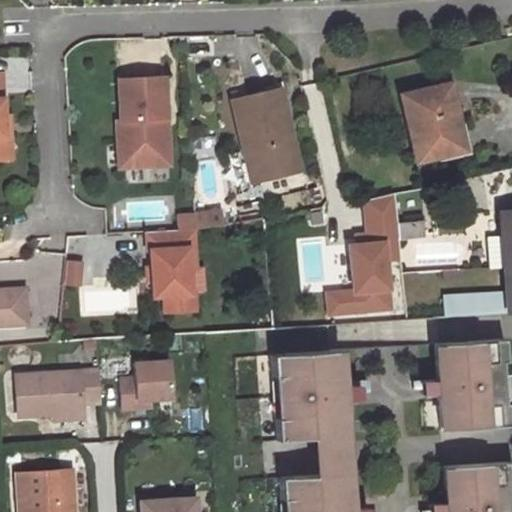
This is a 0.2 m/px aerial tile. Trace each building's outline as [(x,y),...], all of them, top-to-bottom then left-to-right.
[(161,75),(115,78),(118,119),(114,119),(116,142),(122,141),(124,166),(148,164),(147,151),(168,150),(161,75)] [(0,79),(0,157),(9,157),(7,114),(2,114),(0,79)] [(400,96),(416,160),(463,148),(447,84),(400,96)] [(282,88),(233,99),(244,150),(249,149),(255,153),(261,180),(294,173),(284,127),(291,126),(282,88)] [(291,126),(284,127),(294,173),(300,171),(291,126)] [(122,141),(116,142),(118,166),(124,166),(122,141)] [(249,149),(244,150),(251,183),(261,180),(255,153),(249,149)] [(168,150),(147,151),(148,164),(169,162),(168,150)] [(511,310),(511,208),(499,209),(501,240),(503,267),(505,290),(506,311),(511,310)] [(223,211),(193,213),(194,228),(224,226),(223,211)] [(193,213),(176,214),(176,218),(177,229),(193,228),(194,228),(193,213)] [(331,229),(333,246),(367,243),(367,241),(423,236),(422,220),(331,229)] [(195,265),(193,228),(177,229),(147,231),(148,249),(150,249),(153,295),(164,294),(165,311),(195,309),(194,292),(191,292),(189,266),(195,265)] [(487,241),(488,268),(503,267),(501,240),(487,241)] [(65,260),(64,284),(80,285),(82,261),(65,260)] [(0,321),(28,320),(25,286),(0,287),(0,321)] [(447,315),(506,311),(505,290),(445,294),(447,315)] [(437,382),(438,395),(440,429),(510,424),(505,339),(435,343),(437,382)] [(271,352),(276,438),(311,436),(345,434),(343,400),(343,386),(341,348),(271,352)] [(132,360),(113,360),(113,375),(132,375),(132,360)] [(133,362),(134,378),(119,379),(121,410),(136,409),(135,401),(136,401),(152,400),(173,398),(171,360),(133,362)] [(95,369),(12,374),(15,413),(51,411),(81,409),(81,403),(97,402),(95,369)] [(421,382),(422,396),(438,395),(437,382),(421,382)] [(360,385),(343,386),(343,400),(361,399),(360,385)] [(136,409),(152,407),(152,400),(136,401),(135,401),(136,409)] [(51,422),(82,420),(81,409),(51,411),(51,422)] [(311,436),(313,473),(347,471),(345,434),(311,436)] [(444,505),(444,511),(511,511),(511,460),(442,465),(444,505)] [(54,470),(56,511),(67,510),(66,511),(71,511),(69,469),(54,470)] [(15,472),(16,511),(66,511),(67,510),(56,511),(54,470),(15,472)] [(278,474),(280,511),(349,511),(350,509),(347,471),(313,473),(278,474)] [(137,501),(137,511),(194,511),(194,497),(137,501)]
